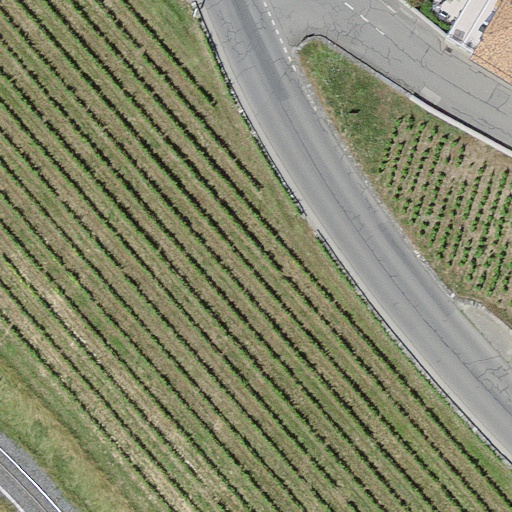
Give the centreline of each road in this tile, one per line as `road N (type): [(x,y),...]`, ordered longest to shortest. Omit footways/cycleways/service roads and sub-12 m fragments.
road 1 (tertiary): [(222,1),(291,148),(353,242),(452,363),(511,421)]
road 2 (residential): [(511,135),(448,97),(322,0)]
